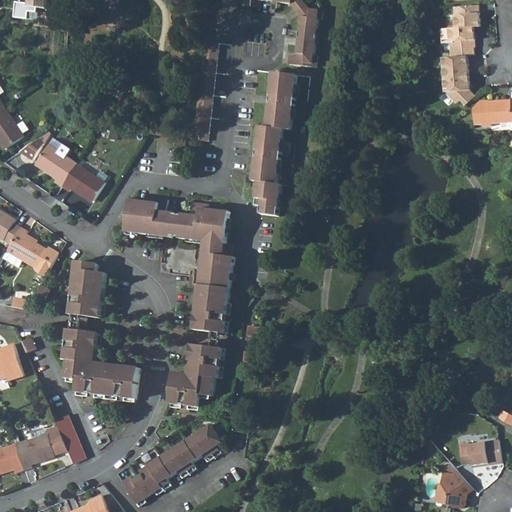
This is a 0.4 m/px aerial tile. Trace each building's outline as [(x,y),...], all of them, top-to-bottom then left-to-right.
[(25,0),(25,4),(14,3),(13,18),(27,20),(28,12),(36,13),(37,9),(44,9),(44,0),(25,0)] [(244,0),(244,7),(253,8),(254,1),(294,7),(302,18),(297,59),(290,58),(289,67),(319,70),(320,58),(317,58),(322,23),(325,23),(326,14),(313,12),(303,0),(244,0)] [(481,26),(480,5),(455,7),(456,28),(442,29),(443,42),(451,42),(452,58),(469,56),(475,56),(475,48),(475,47),(475,27),(481,26)] [(221,44),(206,42),(200,91),(194,136),(194,141),(209,143),(221,44)] [(460,100),(467,107),(477,97),(471,90),(469,56),(452,58),(444,58),(445,92),(456,103),(460,100)] [(299,77),(273,74),(270,98),(272,98),(277,99),(277,107),(271,106),(269,106),(267,129),(258,128),(255,152),(257,152),(263,153),(262,160),(256,160),(255,160),(251,183),(257,183),(255,200),(261,201),(259,216),(278,219),(281,187),(277,186),(280,163),(281,163),(282,155),(281,154),(284,131),(292,132),(299,77)] [(511,100),(497,101),(497,102),(491,103),(491,101),(484,101),(484,105),(479,106),(475,109),(476,125),(484,125),(484,127),(493,126),(493,124),(511,123),(511,100)] [(2,122),(0,118),(0,138),(1,138),(9,149),(25,138),(10,116),(2,122)] [(148,131),(148,136),(170,138),(175,139),(187,140),(194,141),(194,136),(148,131)] [(0,138),(0,142),(6,151),(9,149),(1,138),(0,138)] [(34,145),(41,149),(46,142),(43,138),(34,145)] [(187,150),(187,140),(180,139),(179,149),(187,150)] [(34,145),(17,157),(30,166),(41,149),(34,145)] [(55,185),(61,189),(70,176),(76,167),(67,161),(71,155),(63,149),(59,155),(48,148),(36,166),(45,172),(44,174),(56,182),(55,185)] [(76,167),(70,176),(61,189),(69,194),(70,192),(81,198),(82,196),(94,204),(106,187),(76,167)] [(82,196),(81,198),(93,206),(94,204),(82,196)] [(202,242),(197,285),(228,288),(231,267),(233,267),(234,259),(230,258),(231,245),(225,244),(229,213),(207,210),(208,205),(190,203),(189,215),(181,214),(181,216),(173,214),(173,213),(164,212),(166,200),(150,198),(149,201),(127,199),(123,231),(170,238),(202,242)] [(0,239),(11,246),(21,229),(13,224),(15,221),(3,214),(2,215),(0,213),(0,239)] [(11,246),(3,260),(19,269),(24,262),(36,270),(35,272),(45,278),(58,255),(48,249),(47,251),(34,243),(36,241),(27,236),(28,233),(21,229),(11,246)] [(90,266),(75,264),(71,267),(69,288),(67,298),(64,298),(63,306),(66,306),(65,317),(96,321),(98,306),(97,306),(93,305),(95,291),(99,291),(101,275),(92,274),(92,270),(92,268),(91,267),(90,266)] [(226,304),(228,288),(197,285),(195,299),(199,300),(197,315),(193,315),(192,315),(190,330),(222,333),(224,323),(227,323),(228,315),(225,314),(226,304)] [(46,292),(39,288),(34,298),(40,302),(46,292)] [(12,300),(11,308),(26,311),(31,303),(12,300)] [(243,335),(256,337),(257,327),(244,325),(243,335)] [(95,335),(64,332),(63,343),(59,342),(58,351),(61,352),(60,362),(64,363),(62,379),(65,379),(74,380),(73,384),(72,396),(79,397),(79,393),(84,394),(83,398),(91,399),(91,395),(103,396),(114,397),(114,401),(121,402),(121,398),(126,399),(126,402),(132,403),(132,399),(134,399),(137,370),(91,365),(88,365),(90,350),(93,351),(94,351),(95,335)] [(27,339),(20,342),(25,353),(32,350),(27,339)] [(0,380),(6,378),(8,381),(24,375),(13,344),(0,348),(0,380)] [(186,374),(170,372),(167,402),(169,403),(168,406),(187,408),(187,405),(198,406),(199,406),(200,399),(208,400),(209,396),(211,396),(213,377),(216,378),(217,367),(221,368),(222,360),(219,359),(220,348),(188,344),(187,359),(188,360),(192,360),(190,375),(186,374)] [(240,360),(253,361),(254,351),(241,350),(240,360)] [(436,410),(429,409),(427,418),(435,419),(436,410)] [(511,420),(511,414),(501,409),(499,418),(510,424),(511,420)] [(66,415),(53,421),(56,427),(68,454),(72,464),(84,458),(66,415)] [(209,422),(138,471),(142,475),(133,480),(131,477),(122,482),(139,507),(146,501),(144,498),(142,495),(152,487),(154,491),(156,494),(171,484),(167,477),(177,470),(182,477),(196,467),(191,461),(202,453),(207,459),(221,449),(216,443),(222,440),(209,422)] [(43,462),(43,459),(53,456),(54,459),(68,454),(56,427),(45,430),(47,435),(14,446),(23,472),(32,470),(31,466),(43,462)] [(471,466),(501,461),(498,440),(469,445),(469,443),(459,444),(462,465),(471,464),(471,466)] [(0,475),(13,472),(14,475),(23,472),(14,446),(0,450),(0,475)] [(464,499),(474,490),(459,474),(451,465),(446,475),(444,486),(442,486),(439,501),(442,504),(455,506),(455,508),(463,509),(466,507),(467,502),(464,499)] [(144,498),(154,491),(152,487),(142,495),(144,498)] [(88,506),(72,511),(107,511),(101,497),(86,503),(88,506)]
